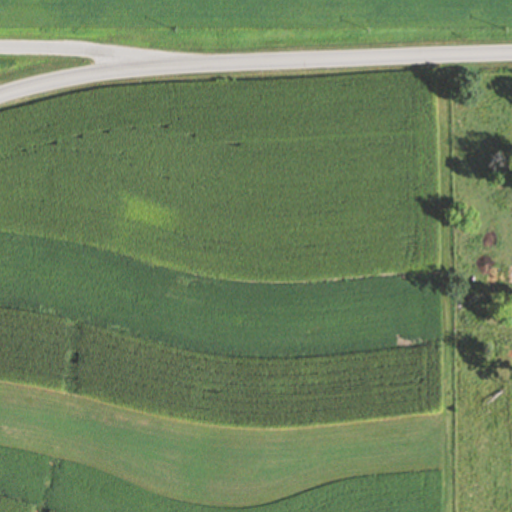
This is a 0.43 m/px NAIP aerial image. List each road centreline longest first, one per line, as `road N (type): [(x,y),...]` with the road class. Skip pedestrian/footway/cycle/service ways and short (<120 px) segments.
road 1 (secondary): [(0,90),(132,66),(511,51)]
road 2 (residential): [(132,66),(96,51),(0,44)]
